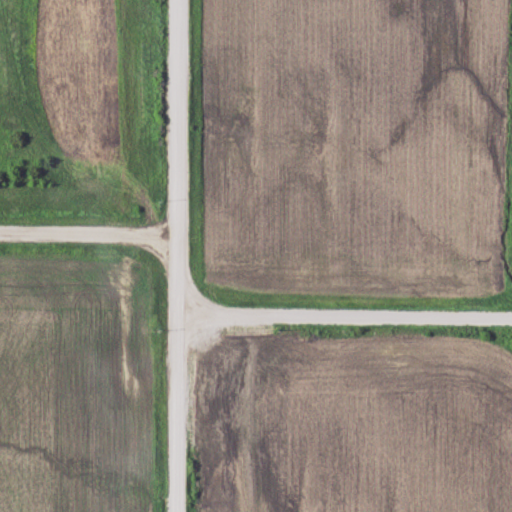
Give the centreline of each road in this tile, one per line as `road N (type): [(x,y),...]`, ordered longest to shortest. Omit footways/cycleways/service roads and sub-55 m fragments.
road 1 (tertiary): [(174,511),(175,0)]
road 2 (residential): [(511,314),(224,313),(177,281)]
road 3 (residential): [(176,236),(0,234)]
